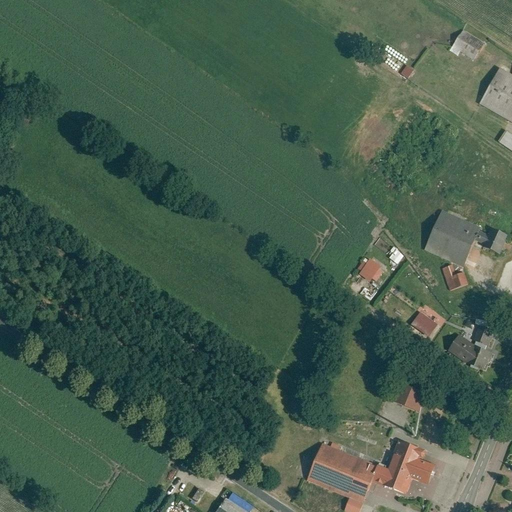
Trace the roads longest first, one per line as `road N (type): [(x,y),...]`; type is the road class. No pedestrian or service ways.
road 1 (tertiary): [(286,511),(0,322)]
road 2 (tertiary): [(465,511),(511,397)]
